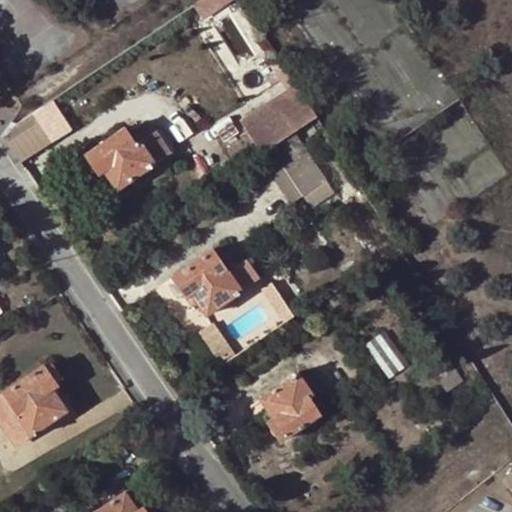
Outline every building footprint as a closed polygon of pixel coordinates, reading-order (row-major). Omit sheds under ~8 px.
[(23,160),(76,127),(57,97),(4,130),(23,160)] [(269,130),(275,138),(291,126),(279,108),(266,118),(271,128),(269,130)] [(291,126),(275,138),(284,152),(286,151),(292,158),(295,163),(281,173),(275,177),(290,198),(293,204),(305,196),(314,208),(336,193),(291,126)] [(117,188),(154,162),(140,142),(135,145),(125,129),(85,155),(98,174),(104,169),(117,188)] [(295,163),(292,158),(278,166),(281,173),(295,163)] [(192,293),(200,306),(207,314),(256,280),(243,261),(229,271),(213,249),(172,277),(175,280),(183,293),(186,297),(192,293)] [(178,297),(183,293),(175,280),(169,284),(178,297)] [(195,310),(200,306),(192,293),(186,297),(195,310)] [(202,328),(225,360),(238,351),(214,319),(202,328)] [(449,391),(464,381),(449,359),(435,369),(443,379),(440,380),(449,391)] [(47,367),(56,381),(63,377),(54,362),(47,367)] [(66,410),(59,401),(52,389),(59,385),(56,381),(47,367),(45,364),(1,392),(16,413),(31,434),(66,410)] [(281,442),(320,415),(309,397),(313,394),(297,373),(260,400),(272,417),(267,422),(281,442)] [(52,389),(59,401),(67,396),(59,385),(52,389)] [(16,413),(1,392),(0,393),(0,411),(6,420),(16,413)] [(21,441),(31,434),(16,413),(6,420),(21,441)] [(511,493),(511,471),(501,480),(511,493)] [(147,511),(144,507),(138,511),(124,492),(95,511),(147,511)]
